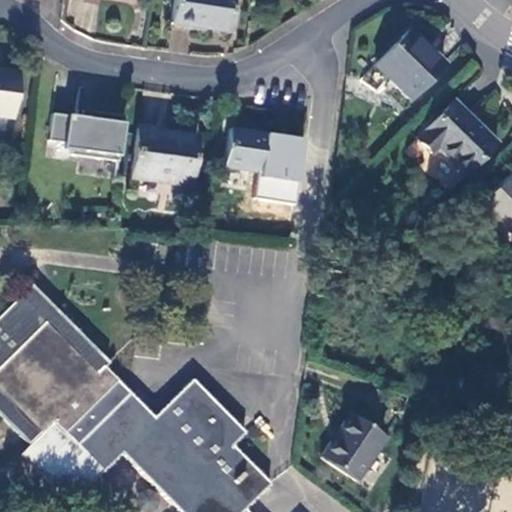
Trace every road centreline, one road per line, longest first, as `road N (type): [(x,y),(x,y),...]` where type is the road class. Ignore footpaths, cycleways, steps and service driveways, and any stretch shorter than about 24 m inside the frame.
road 1 (residential): [(305,42),(261,72),(216,86),(95,71),(0,13)]
road 2 (residential): [(305,42),(325,93),(295,287)]
